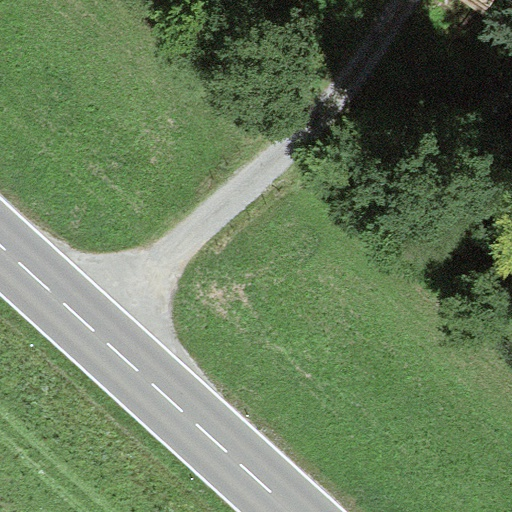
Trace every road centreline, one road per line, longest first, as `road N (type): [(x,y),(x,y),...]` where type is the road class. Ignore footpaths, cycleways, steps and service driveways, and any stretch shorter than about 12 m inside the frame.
road 1 (track): [(386,0),(269,147),(72,333)]
road 2 (secondary): [(278,511),(0,266)]
